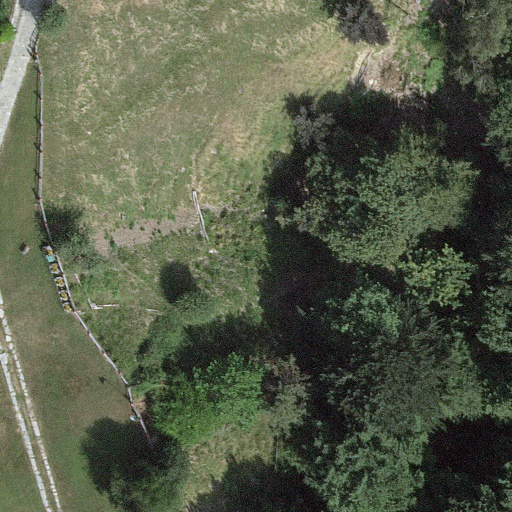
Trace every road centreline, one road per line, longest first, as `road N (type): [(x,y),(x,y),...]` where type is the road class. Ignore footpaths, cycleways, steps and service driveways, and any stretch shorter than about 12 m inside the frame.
road 1 (track): [(0,299),(68,511)]
road 2 (track): [(33,0),(0,175)]
